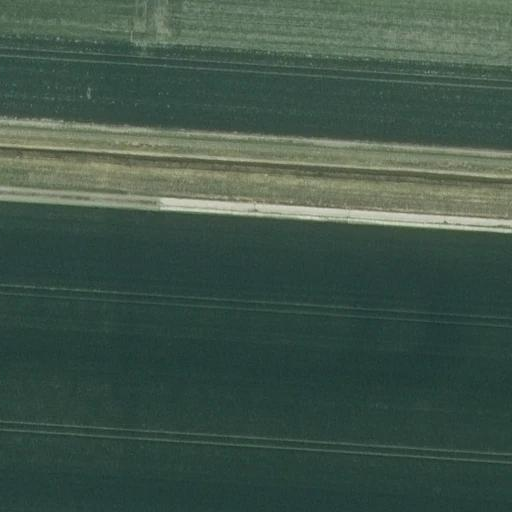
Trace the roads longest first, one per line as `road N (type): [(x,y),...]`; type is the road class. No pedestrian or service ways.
road 1 (track): [(511,56),(0,22)]
road 2 (track): [(511,224),(0,191)]
